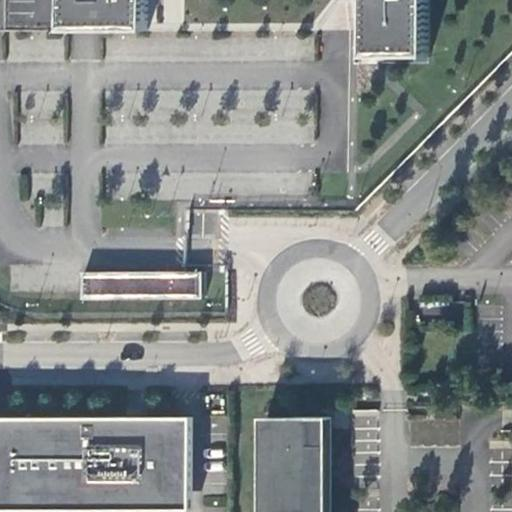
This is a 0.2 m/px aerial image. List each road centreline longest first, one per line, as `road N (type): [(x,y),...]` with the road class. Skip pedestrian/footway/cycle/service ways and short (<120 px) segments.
road 1 (residential): [(276,330),(189,357),(0,359)]
road 2 (residential): [(511,105),(356,263)]
road 3 (residential): [(276,330),(315,352),(357,336),(371,298),(356,263)]
road 4 (residential): [(356,263),(329,248),(285,260),(268,285),(276,330)]
